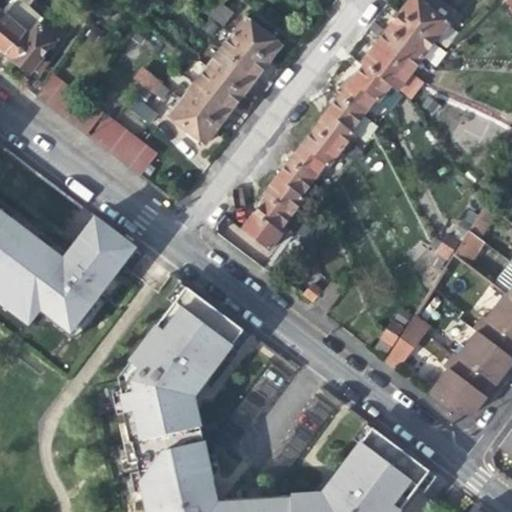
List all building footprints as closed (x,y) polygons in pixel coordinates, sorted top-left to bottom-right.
[(86,27),(102,5),(95,0),(88,0),(75,18),(86,27)] [(106,0),(102,5),(110,11),(118,0),(106,0)] [(408,0),(404,6),(398,14),(433,41),(445,25),(413,0),(408,0)] [(440,0),(448,10),(460,0),(440,0)] [(13,23),(0,12),(0,52),(10,60),(28,38),(11,24),(13,23)] [(392,22),(385,31),(420,58),(433,41),(398,14),(392,22)] [(243,17),(231,33),(268,61),(275,52),(280,45),(243,17)] [(44,18),(28,38),(10,60),(9,61),(24,74),(29,69),(31,71),(34,73),(43,63),(38,58),(60,31),(44,18)] [(380,37),(373,46),(409,73),(420,58),(385,31),(380,37)] [(261,69),(268,61),(231,33),(217,50),(254,78),(261,69)] [(360,63),(364,67),(389,86),(395,91),(409,73),(373,46),(367,53),(360,63)] [(248,87),(254,78),(217,50),(205,66),(242,94),(248,87)] [(236,102),(242,94),(205,66),(193,82),(229,110),(236,102)] [(377,102),(389,86),(364,67),(349,84),(339,98),(361,116),(373,100),(377,102)] [(131,76),(140,82),(146,73),(138,68),(131,76)] [(153,79),(146,73),(140,82),(147,88),(153,79)] [(51,75),(35,98),(62,118),(79,97),(51,75)] [(223,118),(229,110),(193,82),(179,99),(216,127),(223,118)] [(131,95),(123,106),(144,122),(152,111),(131,95)] [(100,112),(79,97),(62,118),(84,134),(100,112)] [(349,132),(361,116),(339,98),(326,115),(314,130),(339,150),(352,134),(349,132)] [(209,136),(216,127),(179,99),(166,115),(203,144),(209,136)] [(154,152),(108,118),(91,140),(138,175),(154,152)] [(326,167),(339,150),(314,130),(300,148),(288,163),(311,180),(322,165),(326,167)] [(299,196),(311,180),(288,163),(276,178),(262,196),(265,198),(288,216),(302,198),(299,196)] [(276,232),(288,216),(265,198),(252,215),(241,230),(266,250),(279,234),(276,232)] [(484,203),(467,230),(478,239),(496,212),(484,203)] [(0,290),(34,316),(37,313),(43,305),(73,327),(86,311),(134,249),(92,217),(77,237),(62,256),(0,208),(0,290)] [(482,242),(478,239),(467,230),(455,249),(451,255),(466,266),(482,242)] [(448,233),(443,242),(451,247),(457,239),(448,233)] [(446,256),(451,247),(443,242),(437,250),(446,256)] [(310,265),(299,257),(283,279),(294,287),(310,265)] [(313,301),(324,310),(341,288),(330,279),(313,301)] [(311,300),(319,290),(311,284),(303,294),(311,300)] [(215,500),(191,396),(199,386),(241,331),(184,288),(116,377),(146,511),(396,511),(419,482),(427,471),(371,429),(334,477),(323,493),(215,500)] [(0,304),(27,325),(34,316),(0,290),(0,304)] [(511,362),(511,361),(511,301),(504,295),(503,294),(485,318),(481,315),(471,328),(475,331),(465,345),(461,342),(454,351),(496,383),(511,362)] [(43,305),(37,313),(69,338),(89,313),(86,311),(73,327),(43,305)] [(411,319),(426,330),(430,325),(414,314),(411,319)] [(384,360),(396,369),(426,330),(411,319),(384,360)] [(393,320),(387,328),(394,334),(401,326),(393,320)] [(389,342),(394,334),(387,328),(381,335),(389,342)] [(442,362),(449,350),(430,339),(423,350),(442,362)] [(481,403),(496,383),(454,351),(443,366),(447,369),(428,394),(462,419),(469,418),(481,403)] [(511,427),(498,446),(511,456),(511,427)]
